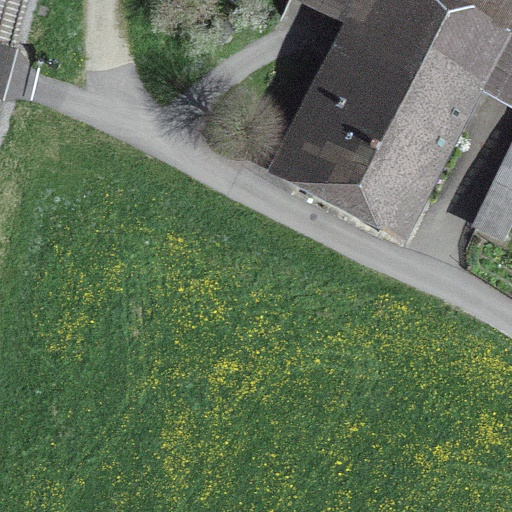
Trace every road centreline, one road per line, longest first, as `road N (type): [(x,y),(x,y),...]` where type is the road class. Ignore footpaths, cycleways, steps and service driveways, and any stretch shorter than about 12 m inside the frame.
road 1 (unclassified): [(511,319),(100,115),(0,75)]
road 2 (track): [(146,138),(296,31)]
road 3 (track): [(426,276),(499,124)]
road 4 (track): [(151,128),(107,67),(96,0)]
